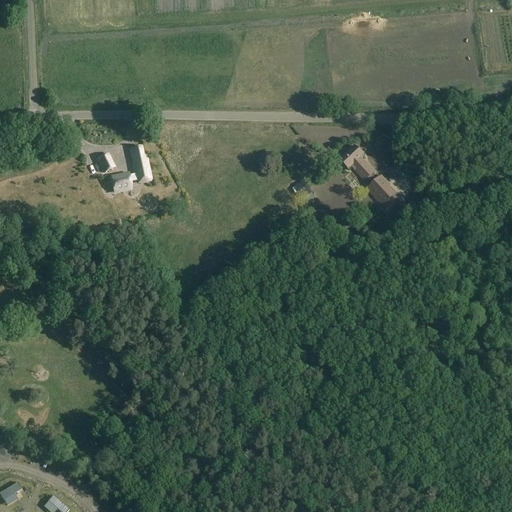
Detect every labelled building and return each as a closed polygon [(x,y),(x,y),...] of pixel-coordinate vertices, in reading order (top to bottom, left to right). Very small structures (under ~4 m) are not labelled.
[(151,180),(146,156),(143,156),(141,147),(130,149),(135,175),(129,176),(129,174),(111,178),(113,193),(131,189),(130,182),(136,181),(136,183),(151,180)] [(364,181),(367,179),(374,186),(368,191),(382,206),(396,193),(382,178),(378,182),(371,175),(373,173),(360,159),(363,156),(355,147),(341,161),(348,169),(351,167),(364,181)] [(98,160),(104,173),(114,168),(108,154),(98,160)] [(75,178),(80,175),(76,165),(71,168),(75,178)] [(295,186),(300,195),(308,191),(303,182),(295,186)]
